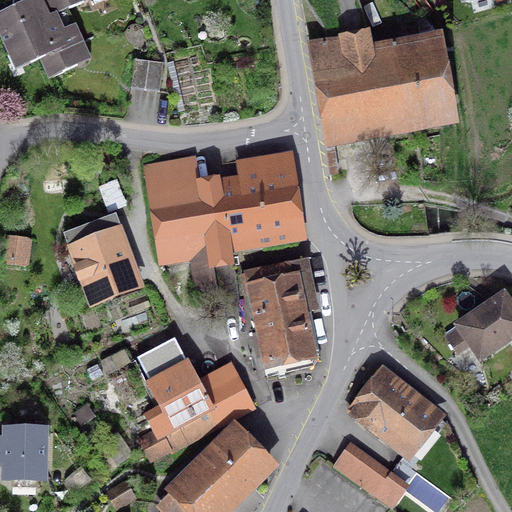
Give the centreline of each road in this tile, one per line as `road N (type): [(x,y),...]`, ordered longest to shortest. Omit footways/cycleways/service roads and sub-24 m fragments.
road 1 (residential): [(303,127),(199,142),(43,132),(0,153)]
road 2 (residential): [(364,332),(442,400),(506,511)]
road 3 (tertiary): [(341,366),(274,511)]
road 4 (tertiary): [(323,222),(340,301),(341,366)]
road 5 (tertiary): [(303,127),(286,0)]
